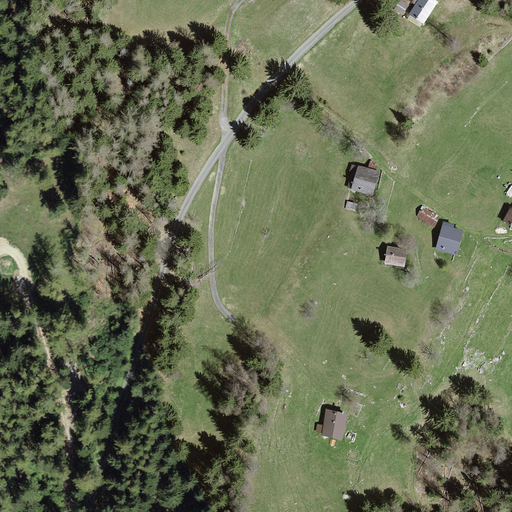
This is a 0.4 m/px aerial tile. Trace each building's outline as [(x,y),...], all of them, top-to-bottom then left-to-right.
[(423,23),(437,2),(433,0),(419,0),(410,14),(423,23)] [(402,14),(408,5),(401,1),(395,9),(402,14)] [(378,171),(359,166),(353,188),(372,194),(378,171)] [(439,217),(423,207),(418,216),(433,225),(439,217)] [(453,225),(445,222),(438,248),(455,253),(461,231),(452,228),(453,225)] [(406,250),(388,248),(385,262),(404,265),(406,250)] [(328,411),(322,435),(341,439),(346,415),(328,411)]
